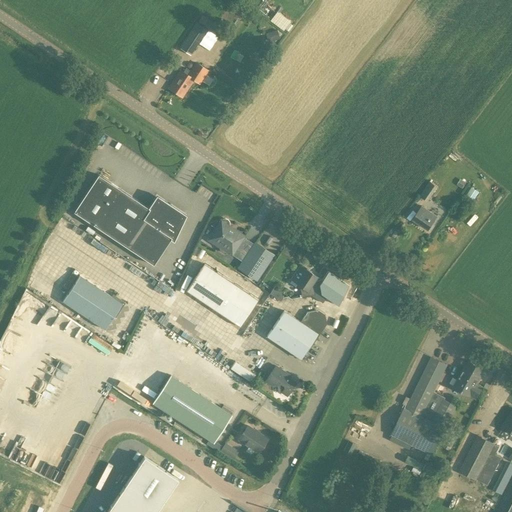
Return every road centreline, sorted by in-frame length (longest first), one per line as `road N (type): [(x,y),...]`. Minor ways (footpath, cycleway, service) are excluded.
road 1 (unclassified): [(63,511),(101,439),(131,426),(248,505),(263,505),(383,274)]
road 2 (tertiary): [(383,274),(0,16)]
road 3 (unknown): [(300,438),(172,357),(120,366),(94,355)]
road 4 (unknown): [(94,355),(60,338),(40,348),(17,401),(26,420),(53,421),(83,379)]
road 5 (tertiary): [(511,360),(383,274)]
